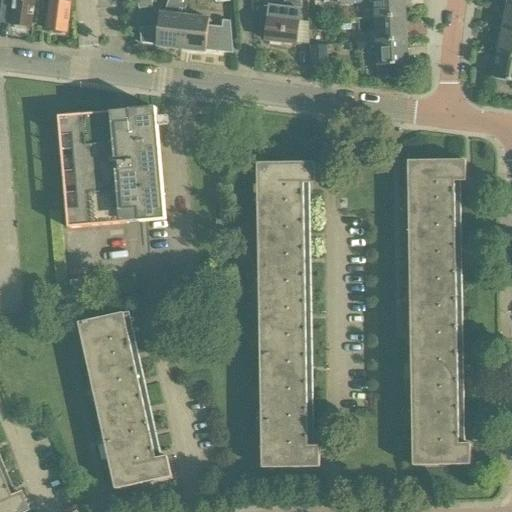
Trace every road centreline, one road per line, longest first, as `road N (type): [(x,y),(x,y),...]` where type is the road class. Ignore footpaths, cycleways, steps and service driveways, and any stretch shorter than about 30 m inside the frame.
road 1 (residential): [(334,511),(328,100)]
road 2 (residential): [(75,256),(192,247),(179,81)]
road 3 (residential): [(193,511),(151,324)]
road 4 (residential): [(0,285),(13,284),(0,147)]
road 5 (residential): [(328,100),(179,81)]
road 6 (residential): [(447,116),(328,100)]
